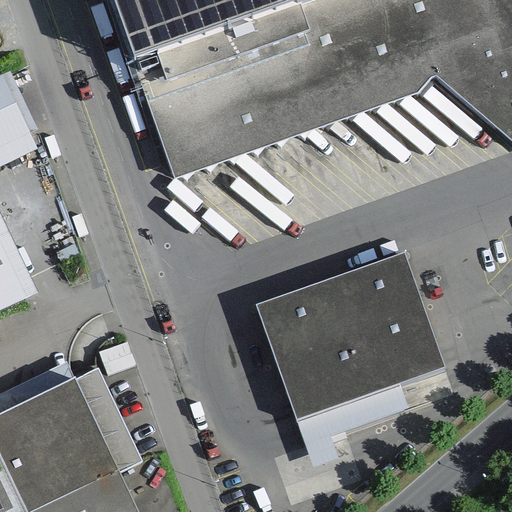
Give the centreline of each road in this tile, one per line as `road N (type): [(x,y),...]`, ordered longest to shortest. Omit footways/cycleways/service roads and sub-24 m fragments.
road 1 (unclassified): [(22,0),(207,511)]
road 2 (unclassified): [(405,511),(511,420)]
